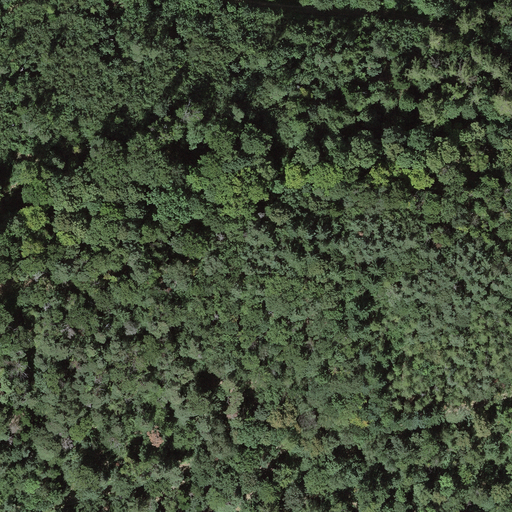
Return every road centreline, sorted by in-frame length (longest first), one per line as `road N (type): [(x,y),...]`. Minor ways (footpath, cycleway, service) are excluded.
road 1 (track): [(0,195),(151,188),(511,104)]
road 2 (track): [(36,511),(511,393)]
road 3 (track): [(511,56),(406,14),(229,0)]
